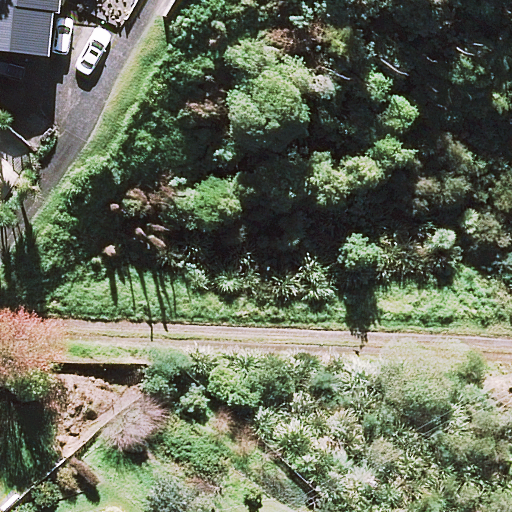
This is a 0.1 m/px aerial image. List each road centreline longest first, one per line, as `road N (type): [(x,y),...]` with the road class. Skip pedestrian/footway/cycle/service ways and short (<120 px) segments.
road 1 (track): [(0,322),(511,341)]
road 2 (unknown): [(0,238),(80,118),(144,0)]
